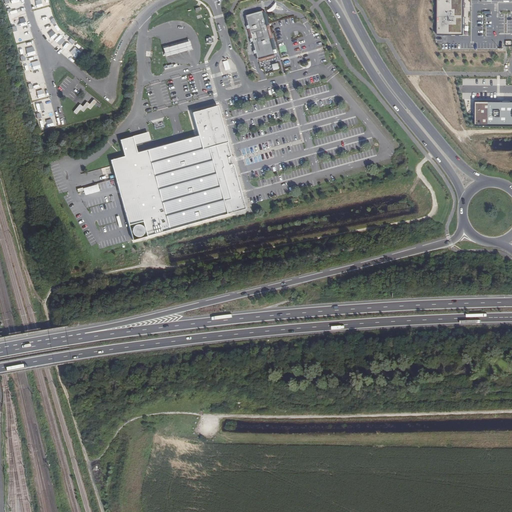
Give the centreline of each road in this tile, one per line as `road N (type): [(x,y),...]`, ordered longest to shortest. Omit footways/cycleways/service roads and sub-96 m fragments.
road 1 (trunk): [(0,367),(264,330),(511,317)]
road 2 (track): [(511,411),(169,412),(124,423),(87,466)]
road 3 (trunk): [(511,301),(263,315),(72,338)]
road 4 (trunk): [(466,230),(450,241),(72,338)]
road 5 (primary): [(329,0),(462,202)]
road 6 (primary): [(482,182),(393,83),(346,0)]
road 7 (track): [(66,395),(100,511)]
